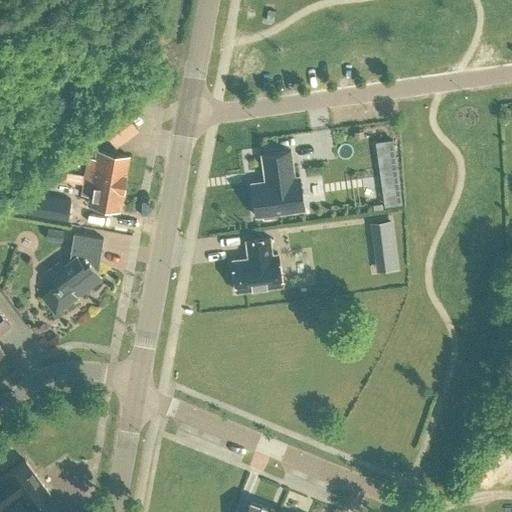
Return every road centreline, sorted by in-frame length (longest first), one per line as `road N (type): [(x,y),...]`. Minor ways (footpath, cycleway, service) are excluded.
road 1 (residential): [(404,511),(395,501),(136,390)]
road 2 (secondary): [(136,390),(190,109)]
road 3 (residential): [(511,74),(241,110)]
road 4 (residential): [(0,403),(41,373),(74,367),(136,390)]
road 5 (secondary): [(113,511),(136,390)]
